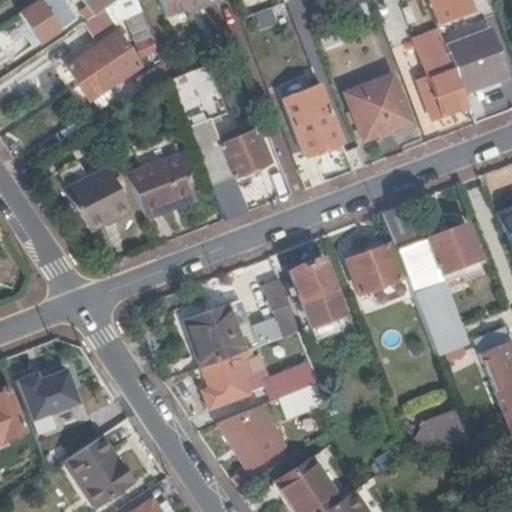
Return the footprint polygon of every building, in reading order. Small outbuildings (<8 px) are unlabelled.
[(39,44),(71,23),(55,0),(41,0),(19,15),(39,44)] [(74,0),(73,1),(81,13),(88,8),(87,6),(96,0),(74,0)] [(96,0),(87,6),(88,8),(81,13),(86,20),(115,0),(96,0)] [(117,0),(120,5),(124,18),(134,44),(151,37),(136,0),(117,0)] [(160,0),(167,17),(188,9),(190,12),(206,6),(203,0),(160,0)] [(366,0),(350,0),(357,19),(371,13),(366,0)] [(471,10),(467,0),(429,0),(439,22),(471,10)] [(124,18),(120,5),(82,30),(90,42),(124,18)] [(272,9),(255,15),(260,29),(277,23),(272,9)] [(100,45),(101,45),(123,78),(139,67),(121,39),(127,35),(123,29),(100,45)] [(438,29),(413,39),(422,62),(446,53),(444,47),(438,29)] [(444,47),(446,53),(461,92),(505,76),(488,30),(444,47)] [(54,46),(58,62),(73,59),(69,43),(54,46)] [(69,67),(90,100),(92,98),(107,88),(123,78),(101,45),(69,67)] [(200,49),(177,57),(182,69),(204,60),(200,49)] [(157,51),(147,55),(158,83),(166,77),(166,76),(157,51)] [(428,78),(435,96),(426,99),(433,117),(466,104),(461,92),(446,53),(422,62),(428,78)] [(183,74),(167,81),(222,222),(246,213),(232,177),(269,163),(256,130),(218,145),(210,124),(227,118),(204,60),(182,69),(183,74)] [(410,122),(392,76),(345,94),(363,140),(410,122)] [(428,78),(419,81),(426,99),(435,96),(428,78)] [(112,96),(107,88),(92,98),(98,106),(112,96)] [(283,104),(304,157),(342,143),(320,89),(283,104)] [(177,155),(123,177),(145,221),(194,201),(177,155)] [(106,224),(130,210),(102,167),(62,192),(89,232),(104,223),(106,224)] [(511,200),(494,208),(511,253),(511,200)] [(401,206),(381,214),(436,356),(466,344),(439,275),(478,259),(465,225),(416,244),(401,206)] [(345,261),(359,296),(371,291),(398,281),(384,246),(345,261)] [(332,292),(319,258),(287,270),(300,304),(332,292)] [(281,338),(297,332),(277,279),(261,285),(281,338)] [(376,306),(403,296),(398,281),(371,291),(376,306)] [(212,307),(242,300),(238,285),(208,291),(212,307)] [(332,292),(300,304),(308,324),(339,312),(332,292)] [(238,303),(183,324),(202,370),(249,351),(255,349),(238,303)] [(472,341),(510,440),(511,439),(511,357),(502,329),(472,341)] [(295,395),(296,394),(290,378),(268,387),(256,356),(251,358),(249,351),(202,370),(210,391),(202,394),(208,409),(263,388),(270,405),(278,402),(295,395)] [(30,425),(80,407),(63,361),(13,379),(30,425)] [(278,402),(286,423),(326,407),(318,386),(296,394),(295,395),(278,402)] [(0,443),(25,433),(7,389),(2,391),(0,392),(0,443)] [(247,474),(282,451),(257,410),(215,427),(247,474)] [(93,506),(129,484),(100,439),(64,463),(93,506)] [(464,439),(451,443),(457,459),(475,466),(464,439)] [(401,445),(376,461),(383,471),(407,455),(401,445)] [(310,461),(276,484),(294,511),(322,511),(337,502),(310,461)] [(511,484),(503,488),(510,504),(511,503),(511,484)] [(337,502),(322,511),(371,511),(356,489),(337,502)] [(509,511),(501,489),(489,494),(495,511),(509,511)] [(161,511),(153,499),(133,511),(161,511)]
